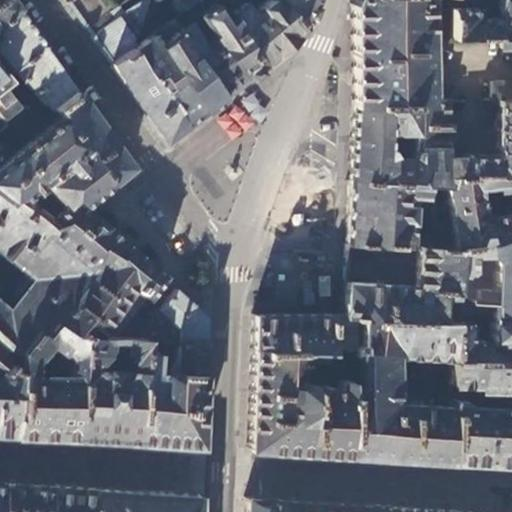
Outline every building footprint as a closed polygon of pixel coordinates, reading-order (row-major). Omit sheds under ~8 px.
[(0,0),(0,52),(14,68),(44,46),(10,0),(0,0)] [(68,0),(65,2),(74,14),(89,36),(120,12),(116,6),(122,0),(68,0)] [(101,53),(109,64),(130,49),(133,45),(129,40),(138,34),(142,39),(147,35),(157,28),(158,27),(157,26),(164,20),(161,16),(171,8),(164,0),(135,0),(120,12),(89,36),(101,53)] [(164,0),(171,8),(175,13),(164,20),(157,26),(158,27),(157,28),(164,38),(170,34),(176,29),(188,21),(197,14),(216,0),(164,0)] [(258,62),(263,58),(229,15),(223,20),(215,9),(220,6),(216,0),(197,14),(209,31),(241,75),(258,62)] [(221,0),(229,15),(263,58),(280,44),(298,29),(312,0),(221,0)] [(351,0),(350,4),(349,10),(349,19),(349,38),(350,102),(413,101),(428,100),(425,0),(351,0)] [(498,34),(511,34),(511,0),(495,0),(495,5),(491,4),(490,10),(495,11),(495,18),(472,17),(473,7),(463,7),(463,0),(449,0),(448,35),(498,34)] [(227,88),(241,75),(209,31),(200,37),(188,21),(176,29),(224,90),(227,88)] [(209,102),(224,90),(176,29),(170,34),(183,51),(178,56),(164,38),(157,28),(147,35),(204,106),(209,102)] [(487,100),(511,99),(511,34),(498,34),(497,47),(511,46),(511,80),(487,81),(487,100)] [(193,115),(204,106),(147,35),(142,39),(133,45),(130,49),(185,121),(193,115)] [(75,90),(44,46),(14,68),(50,108),(51,108),(75,90)] [(164,139),(185,121),(130,49),(109,64),(136,101),(164,139)] [(0,144),(39,116),(0,71),(0,144)] [(130,166),(75,90),(51,108),(55,112),(109,182),(130,166)] [(461,173),(511,174),(511,99),(487,100),(479,100),(479,109),(484,114),(484,118),(493,118),(493,153),(462,153),(461,157),(444,156),(443,176),(461,176),(461,173)] [(446,101),(428,100),(413,101),(412,133),(412,149),(419,148),(419,183),(418,184),(431,185),(441,185),(442,178),(443,176),(444,156),(446,101)] [(413,101),(350,102),(348,142),(348,145),(347,180),(419,183),(419,148),(412,149),(412,150),(410,150),(410,161),(392,160),(392,157),(391,153),(389,150),(387,148),(387,133),(412,133),(413,101)] [(95,193),(109,182),(55,112),(44,120),(49,127),(0,163),(0,197),(41,230),(51,220),(22,195),(41,180),(64,205),(70,198),(78,206),(80,205),(95,193)] [(443,185),(451,247),(487,243),(506,236),(511,235),(511,174),(461,173),(461,176),(443,176),(442,178),(441,185),(443,185)] [(419,183),(347,180),(346,213),(345,241),(431,246),(431,232),(410,231),(412,196),(423,195),(423,192),(430,192),(431,185),(418,184),(419,183)] [(0,338),(16,351),(34,327),(43,333),(90,268),(41,230),(0,197),(0,338)] [(132,250),(80,205),(78,206),(70,198),(64,205),(51,220),(41,230),(90,268),(43,333),(34,327),(16,351),(18,354),(32,362),(47,340),(68,357),(67,365),(78,366),(80,337),(91,336),(118,304),(132,315),(134,313),(161,276),(132,250)] [(511,235),(506,236),(487,243),(451,247),(450,297),(511,299),(511,235)] [(431,246),(345,241),(343,276),(342,313),(342,315),(354,315),(361,316),(439,320),(440,299),(450,299),(450,297),(451,247),(431,246)] [(175,288),(158,309),(170,318),(179,329),(177,342),(204,343),(204,330),(205,314),(175,288)] [(511,299),(450,297),(450,299),(450,321),(449,358),(511,360),(511,299)] [(147,323),(134,340),(143,340),(156,341),(172,342),(177,342),(179,329),(170,318),(158,309),(147,323)] [(132,315),(115,339),(120,339),(134,340),(147,323),(134,313),(132,315)] [(342,315),(342,313),(333,313),(292,314),(251,314),(250,348),(298,349),(298,348),(323,348),(326,348),(335,349),(343,349),(354,349),(354,315),(342,315)] [(356,349),(354,349),(343,349),(343,360),(354,361),(354,354),(360,354),(360,386),(347,385),(346,455),(393,457),(447,460),(448,406),(391,403),(392,356),(449,360),(449,358),(450,321),(439,320),(361,316),(360,342),(356,349)] [(135,441),(143,340),(134,340),(120,339),(119,351),(128,363),(128,370),(93,368),(93,361),(103,351),(103,338),(91,336),(80,337),(78,366),(74,437),(103,439),(135,441)] [(0,432),(15,433),(18,354),(16,351),(0,338),(0,432)] [(199,445),(204,343),(177,342),(172,342),(172,350),(177,350),(175,372),(154,372),(156,341),(143,340),(135,441),(167,443),(199,445)] [(298,349),(250,348),(248,395),(245,449),(293,452),(346,455),(347,385),(347,379),(342,379),(343,360),(343,349),(335,349),(334,374),(319,373),(318,384),(295,384),(295,373),(300,365),(300,358),(325,359),(326,348),(323,348),(298,348),(298,349)] [(74,437),(78,366),(67,365),(67,375),(30,374),(32,362),(18,354),(15,433),(40,435),(74,437)] [(449,398),(448,406),(447,460),(511,463),(511,360),(449,358),(449,360),(449,391),(456,391),(456,382),(511,384),(511,405),(511,406),(462,404),(462,399),(449,398)] [(91,511),(92,487),(46,485),(2,482),(0,511),(91,511)] [(145,491),(92,487),(91,511),(195,511),(196,495),(145,491)] [(244,511),(276,511),(277,499),(258,498),(245,497),(244,511)] [(319,502),(277,499),(276,511),(364,511),(365,505),(319,502)]
